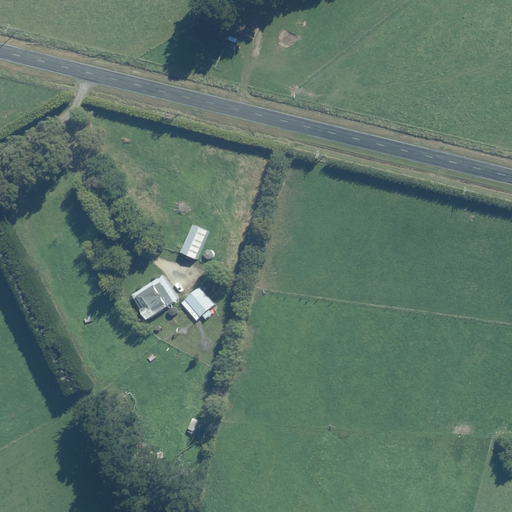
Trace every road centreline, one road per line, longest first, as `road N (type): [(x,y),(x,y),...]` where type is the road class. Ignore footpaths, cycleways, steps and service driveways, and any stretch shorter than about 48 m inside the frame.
road 1 (secondary): [(0,52),(511,177)]
road 2 (unknown): [(75,105),(98,174),(151,249),(191,277)]
